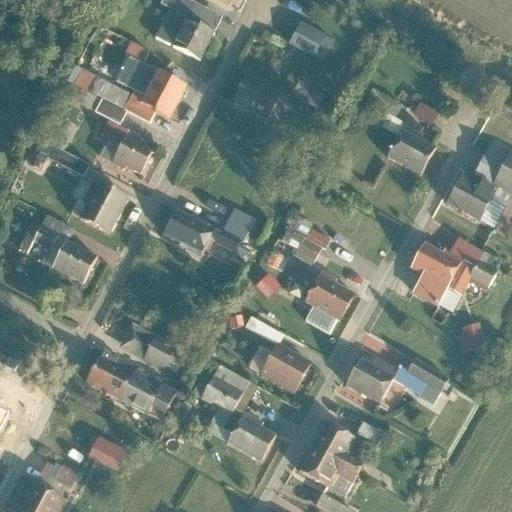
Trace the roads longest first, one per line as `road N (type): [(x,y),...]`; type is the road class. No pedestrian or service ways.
road 1 (unclassified): [(256,21),(1,511)]
road 2 (residential): [(261,511),(464,152)]
